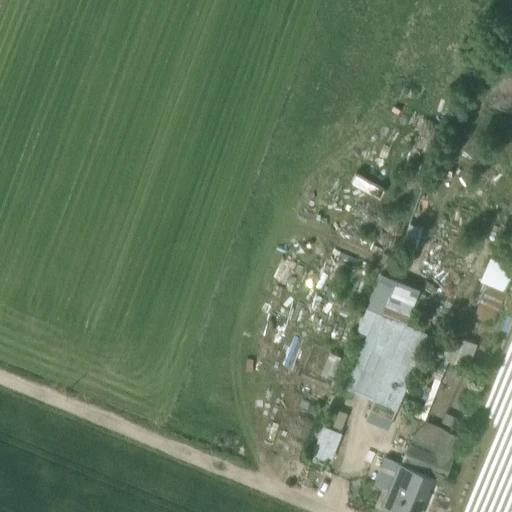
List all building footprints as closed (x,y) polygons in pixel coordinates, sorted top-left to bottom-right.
[(402,281),(380,272),(370,294),(393,304),(402,281)] [(491,325),(507,289),(487,281),(472,317),(491,325)] [(396,406),(427,332),(403,322),(399,331),(370,319),(342,384),(396,406)] [(475,344),(452,334),(442,357),(465,367),(475,344)] [(345,413),(337,409),(331,424),(339,427),(345,413)] [(443,480),(461,436),(448,431),(454,416),(444,412),(438,426),(418,418),(382,505),(399,511),(418,511),(434,476),(443,480)] [(340,432),(320,424),(308,451),(329,459),(340,432)]
